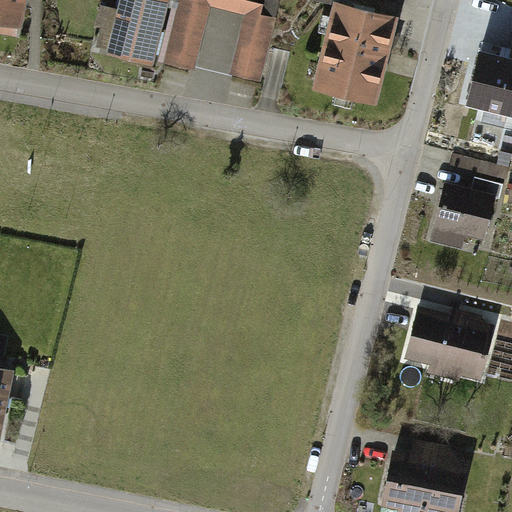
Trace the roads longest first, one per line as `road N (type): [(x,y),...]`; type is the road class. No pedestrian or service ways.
road 1 (residential): [(0,82),(411,148)]
road 2 (residential): [(313,511),(411,148)]
road 3 (residential): [(411,148),(452,0)]
road 4 (residential): [(0,484),(131,511)]
